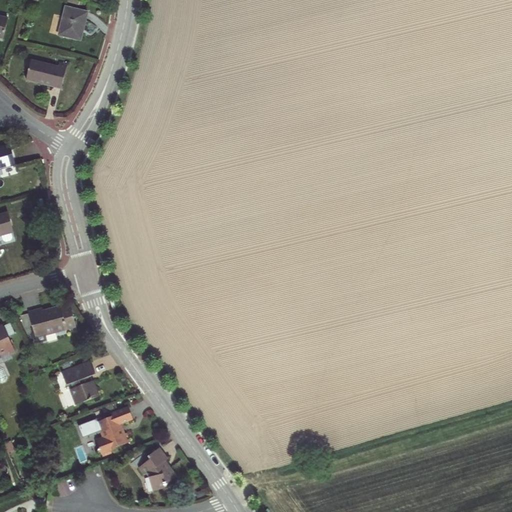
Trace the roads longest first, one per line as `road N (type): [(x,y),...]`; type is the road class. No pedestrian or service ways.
road 1 (tertiary): [(86,270),(107,329),(231,499)]
road 2 (tertiary): [(70,152),(106,84),(128,0)]
road 3 (tertiary): [(86,270),(63,179),(70,152)]
